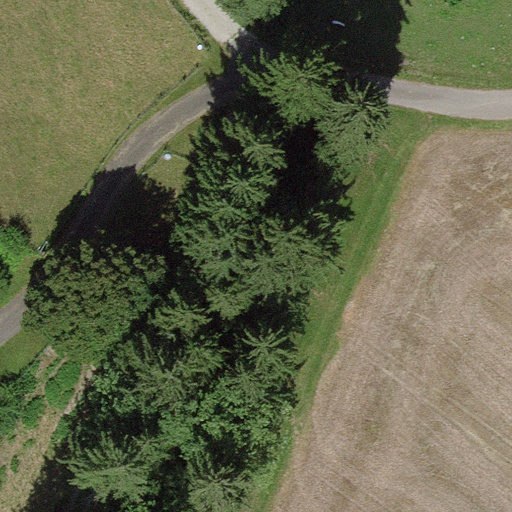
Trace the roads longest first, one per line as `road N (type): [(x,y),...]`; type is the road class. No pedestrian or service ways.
road 1 (track): [(511,105),(308,85),(216,100),(139,157),(86,248),(36,311),(0,332)]
road 2 (track): [(264,89),(215,167),(104,490),(89,511)]
